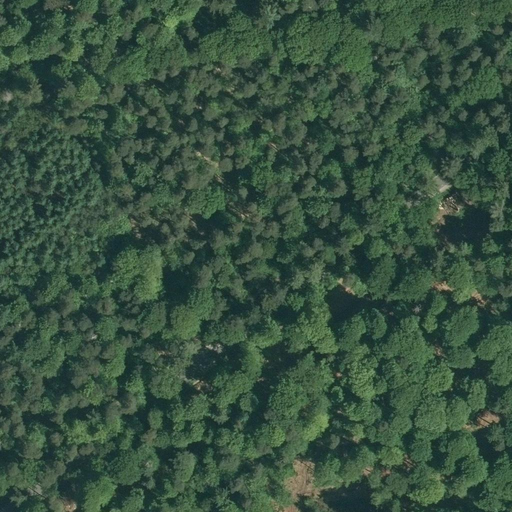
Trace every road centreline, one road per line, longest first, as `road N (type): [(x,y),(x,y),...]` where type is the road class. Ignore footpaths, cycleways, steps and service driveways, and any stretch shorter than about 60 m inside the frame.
road 1 (secondary): [(6,511),(511,126)]
road 2 (track): [(0,64),(396,0)]
